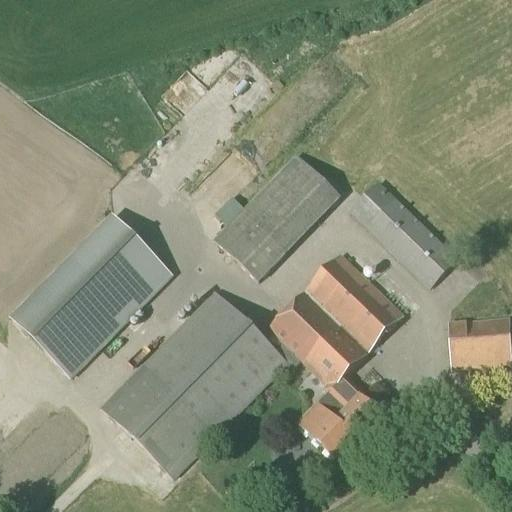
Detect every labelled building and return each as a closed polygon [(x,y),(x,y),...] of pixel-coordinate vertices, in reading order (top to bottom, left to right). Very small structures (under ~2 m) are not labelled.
[(192,113),(204,84),(196,81),(190,96),(179,91),(173,106),(192,113)] [(258,289),(341,203),(295,158),(243,212),(233,202),(215,220),(226,231),(212,245),(258,289)] [(430,294),(459,264),(379,186),(350,217),(430,294)] [(70,385),(174,280),(111,219),(9,323),(70,385)] [(327,400),(317,409),(298,428),(335,464),(353,445),(355,447),(380,422),(361,404),(366,398),(347,379),(404,320),(341,258),(269,333),(261,341),(214,295),(100,412),(174,485),(287,369),(292,375),(301,366),(325,392),(322,395),(327,400)] [(452,374),(511,368),(511,366),(508,321),(448,326),(452,374)] [(68,417),(58,429),(77,444),(87,433),(68,417)]
